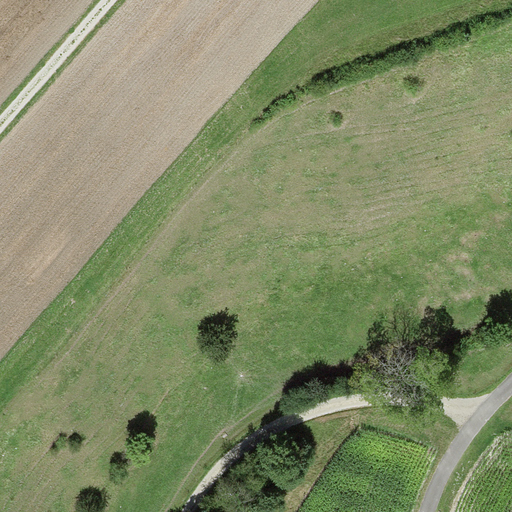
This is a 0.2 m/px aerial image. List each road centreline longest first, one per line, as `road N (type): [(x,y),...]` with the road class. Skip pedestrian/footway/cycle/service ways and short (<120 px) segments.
road 1 (track): [(185,511),(219,465),(267,429),(314,409),(391,397),(475,416)]
road 2 (track): [(108,0),(0,125)]
road 3 (track): [(511,381),(475,416),(428,511)]
